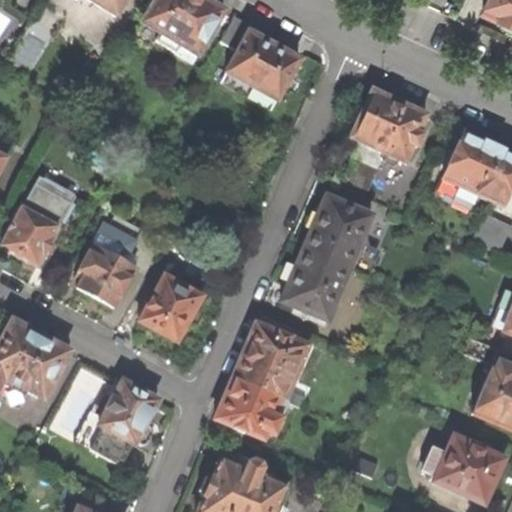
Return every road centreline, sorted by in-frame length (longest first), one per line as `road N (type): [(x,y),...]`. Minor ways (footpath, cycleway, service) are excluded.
road 1 (residential): [(353,39),(199,400)]
road 2 (residential): [(0,291),(199,400)]
road 3 (residential): [(511,109),(353,39)]
road 4 (residential): [(199,400),(153,511)]
